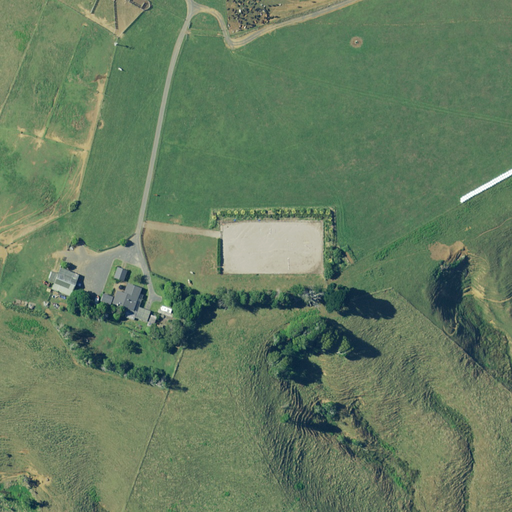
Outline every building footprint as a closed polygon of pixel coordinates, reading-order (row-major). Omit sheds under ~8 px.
[(221,221),(221,274),(322,273),(322,220),(221,221)] [(78,275),(60,267),(58,273),(52,271),(48,280),(54,282),(52,288),(70,296),(78,275)] [(127,270),(117,267),(114,277),(124,280),(127,270)] [(141,288),(127,283),(124,293),(117,290),(112,303),(127,308),(125,316),(133,319),(134,317),(146,321),(150,311),(137,306),(138,302),(136,301),(141,288)] [(113,296),(103,293),(101,301),(110,304),(113,296)] [(158,311),(172,317),(175,310),(161,304),(158,311)]
